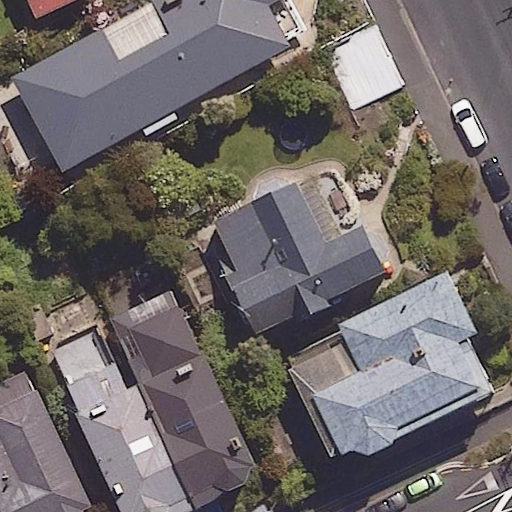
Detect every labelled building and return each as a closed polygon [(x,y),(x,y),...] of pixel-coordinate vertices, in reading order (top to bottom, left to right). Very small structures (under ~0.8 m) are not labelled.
[(68,169),(144,129),(150,140),(185,122),(180,111),(315,41),(298,8),(276,20),(268,6),(279,0),(168,0),(20,77),(68,169)] [(38,0),(45,16),(81,0),(38,0)] [(348,237),(314,175),(212,232),(272,340),(393,273),(367,227),(348,237)] [(120,320),(207,508),(211,506),(213,511),(231,511),(275,492),(162,248),(100,277),(120,320)] [(405,446),(402,440),(498,394),(472,340),(483,335),(455,274),(345,327),(368,375),(313,401),(340,456),(371,455),(374,460),(405,446)] [(197,511),(207,508),(120,320),(52,351),(127,511),(197,511)] [(0,385),(0,511),(93,511),(31,372),(0,385)]
